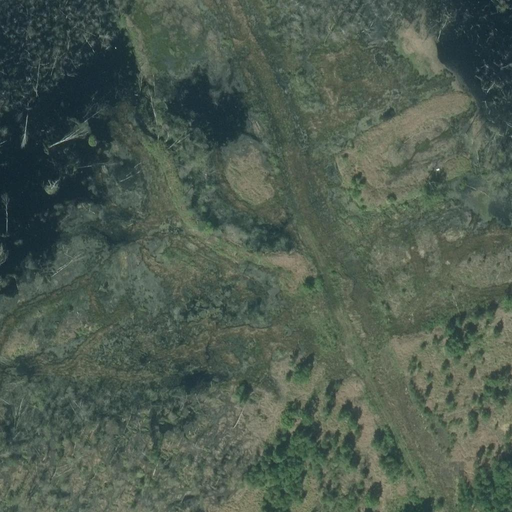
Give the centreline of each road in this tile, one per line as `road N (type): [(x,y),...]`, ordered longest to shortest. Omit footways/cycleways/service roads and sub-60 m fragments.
road 1 (track): [(431,511),(322,277),(269,115),(220,0)]
road 2 (track): [(355,352),(511,295)]
